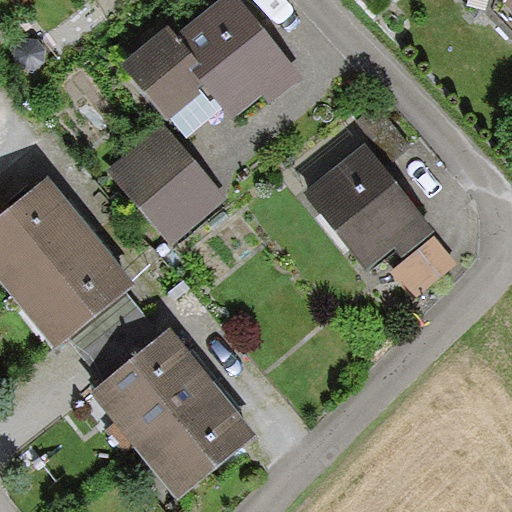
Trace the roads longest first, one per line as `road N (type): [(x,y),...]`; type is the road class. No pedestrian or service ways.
road 1 (residential): [(240,511),(509,224)]
road 2 (residential): [(509,224),(313,0)]
